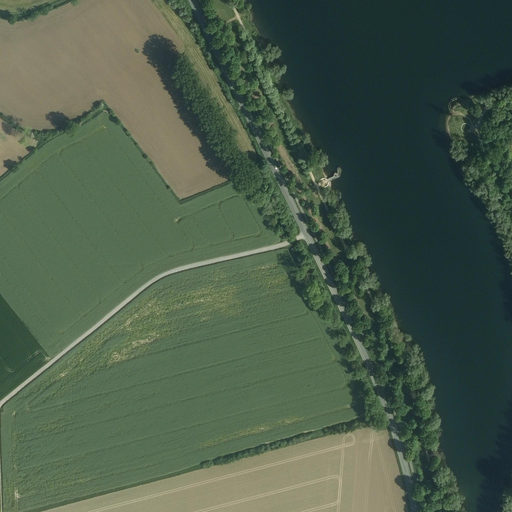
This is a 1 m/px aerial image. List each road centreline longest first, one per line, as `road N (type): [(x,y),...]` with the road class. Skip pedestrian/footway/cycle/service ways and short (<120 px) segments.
road 1 (unclassified): [(306,232),(162,275),(0,403)]
road 2 (secondary): [(415,511),(374,371),(306,232)]
road 3 (secondary): [(306,232),(193,0)]
